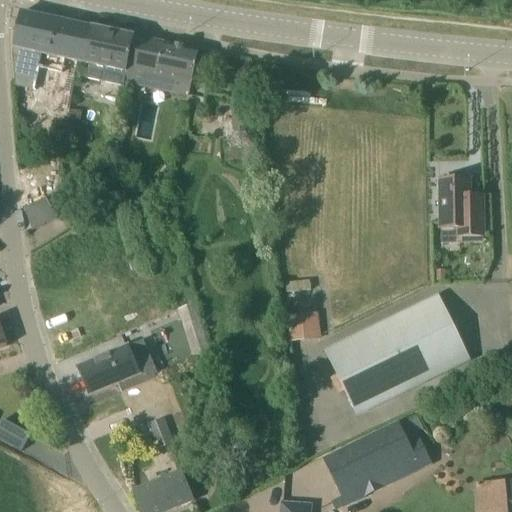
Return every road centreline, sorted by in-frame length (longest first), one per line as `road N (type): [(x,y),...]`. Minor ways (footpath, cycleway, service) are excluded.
road 1 (tertiary): [(511,56),(355,42),(92,0)]
road 2 (residential): [(120,511),(46,380),(17,277),(0,134)]
